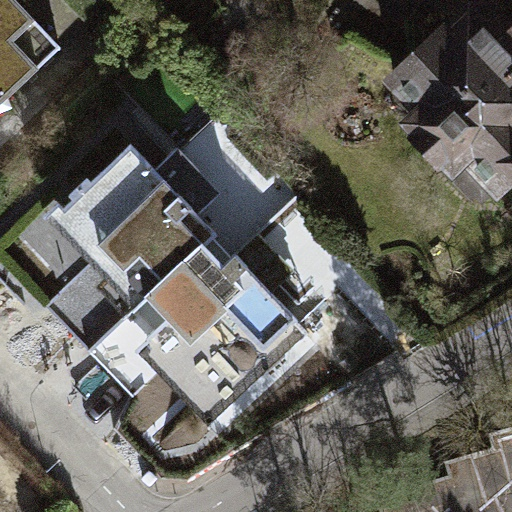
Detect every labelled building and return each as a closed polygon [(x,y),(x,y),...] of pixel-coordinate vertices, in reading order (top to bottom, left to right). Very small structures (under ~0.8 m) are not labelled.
[(0,0),(0,99),(57,44),(12,0),(0,0)] [(477,0),(436,40),(393,81),(421,110),(409,121),(439,152),(431,159),(469,198),(474,193),(478,198),(511,165),(511,28),(510,30),(496,16),(481,0),(477,0)] [(420,0),(408,20),(436,40),(477,0),(481,0),(496,16),(505,0),(420,0)] [(155,166),(127,139),(61,205),(150,292),(200,241),(213,228),(181,196),(195,182),(167,154),(155,166)] [(223,264),(200,241),(150,292),(169,312),(145,344),(215,424),(282,362),(313,329),(263,280),(274,266),(247,239),(223,264)] [(451,471),(462,510),(455,511),(511,511),(511,438),(486,446),(490,459),(451,471)]
